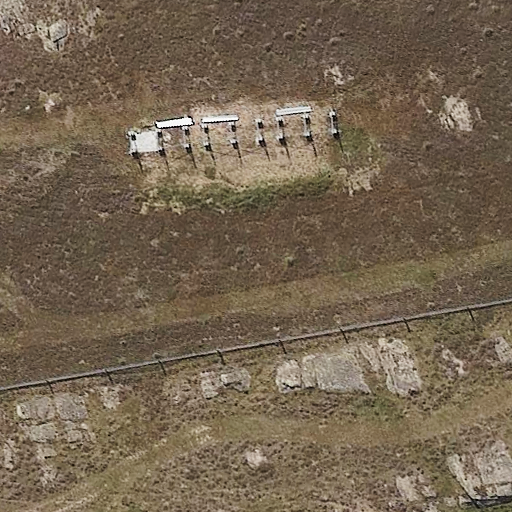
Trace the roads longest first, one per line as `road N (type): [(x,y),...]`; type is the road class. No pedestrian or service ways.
road 1 (track): [(0,278),(51,338),(511,247)]
road 2 (track): [(0,125),(153,110)]
